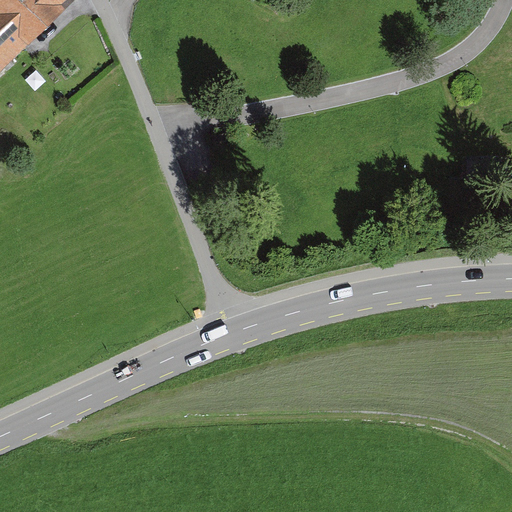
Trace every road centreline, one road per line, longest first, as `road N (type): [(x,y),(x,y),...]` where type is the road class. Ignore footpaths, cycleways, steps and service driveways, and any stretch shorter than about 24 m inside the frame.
road 1 (track): [(40,421),(85,434),(332,415),(442,424),(511,456)]
road 2 (residential): [(103,0),(235,334)]
road 3 (secondary): [(235,334),(406,289),(511,280)]
road 4 (secondary): [(0,440),(235,334)]
